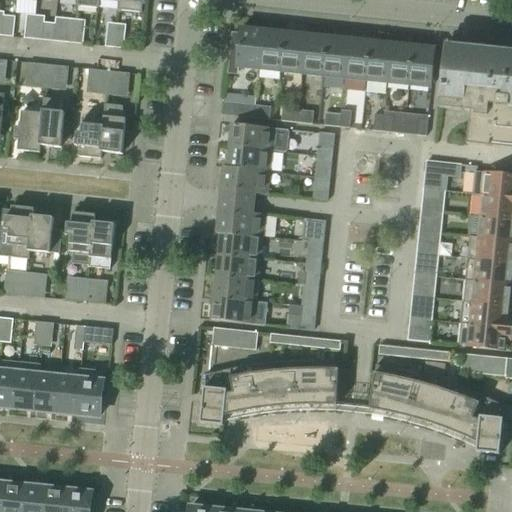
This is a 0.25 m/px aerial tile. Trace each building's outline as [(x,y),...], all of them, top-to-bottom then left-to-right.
[(98,0),(77,0),(77,6),(97,8),(98,0)] [(117,11),(118,0),(98,0),(97,8),(98,9),(98,0),(112,0),(118,1),(117,11)] [(142,0),(118,0),(117,11),(141,13),(142,0)] [(25,22),(23,39),(32,40),(34,23),(25,22)] [(34,23),(32,40),(41,41),(43,24),(34,23)] [(75,27),(66,26),(64,43),(73,44),(75,27)] [(73,44),(82,45),(84,28),(75,27),(73,44)] [(229,71),(230,66),(258,69),(262,31),(240,29),(238,49),(230,48),(228,71),(229,71)] [(106,30),(105,47),(114,48),(115,31),(106,30)] [(124,32),(115,31),(114,48),(123,49),(124,32)] [(262,31),(258,69),(278,71),(282,34),(262,31)] [(278,71),(301,74),(305,36),(282,34),(278,71)] [(301,74),(323,76),(327,38),(305,36),(301,74)] [(323,76),(344,78),(348,40),(327,38),(323,76)] [(348,40),(344,78),(366,81),(370,43),(348,40)] [(366,81),(388,83),(392,45),(370,43),(366,81)] [(511,51),(445,44),(438,108),(470,112),(466,144),(511,149),(511,51)] [(392,45),(388,83),(409,85),(413,47),(392,45)] [(409,85),(430,87),(434,49),(413,47),(409,85)] [(24,83),(45,85),(47,66),(26,64),(24,83)] [(68,68),(47,66),(45,85),(66,88),(68,68)] [(109,72),(87,70),(85,90),(107,92),(109,72)] [(128,94),(130,74),(109,72),(107,92),(128,94)] [(43,99),(41,114),(21,112),(19,128),(15,127),(13,140),(18,141),(17,151),(38,153),(44,99),(43,99)] [(44,99),(38,153),(39,153),(40,146),(60,148),(64,113),(60,113),(61,101),(44,99)] [(81,134),(76,133),(75,146),(79,147),(78,158),(99,160),(105,105),(104,105),(102,121),(82,119),(81,134)] [(122,107),(105,105),(99,160),(100,160),(101,153),(121,155),(125,119),(121,119),(122,107)] [(242,105),(240,118),(253,119),(254,106),(242,105)] [(265,120),(267,107),(254,106),(253,119),(265,120)] [(285,109),(283,122),(296,123),(297,110),(285,109)] [(297,110),(296,123),(308,125),(310,112),(297,110)] [(340,111),(340,115),(339,128),(348,129),(350,112),(340,111)] [(328,114),(326,126),(339,128),(340,115),(328,114)] [(374,114),(372,131),(383,132),(385,116),(374,114)] [(385,116),(383,132),(391,133),(393,116),(385,116)] [(425,137),(427,120),(417,119),(416,136),(425,137)] [(228,147),(271,152),(273,129),(231,125),(228,147)] [(226,168),(222,167),(222,168),(269,173),(271,152),(228,147),(226,168)] [(316,157),(330,158),(332,149),(317,147),(316,157)] [(315,166),(330,168),(330,158),(316,157),(315,166)] [(251,204),(252,194),(253,195),(254,196),(254,195),(266,196),(269,173),(222,168),(219,200),(251,204)] [(511,176),(475,172),(473,194),(511,198),(511,176)] [(424,175),(423,190),(439,191),(446,192),(448,177),(424,175)] [(314,178),(313,189),(327,191),(328,180),(314,178)] [(422,199),(438,200),(439,191),(423,190),(422,199)] [(511,198),(473,194),(473,195),(481,196),(479,217),(511,220),(511,198)] [(250,214),(249,214),(251,204),(219,200),(215,233),(262,238),(264,215),(252,214),(253,213),(251,213),(250,214)] [(1,210),(0,218),(0,257),(27,260),(31,216),(32,216),(33,209),(11,207),(11,211),(1,210)] [(87,266),(87,270),(88,270),(93,215),(72,213),(71,224),(67,223),(65,236),(70,237),(68,252),(72,252),(71,264),(87,266)] [(109,272),(110,260),(114,225),(93,223),(94,215),(93,215),(88,270),(109,272)] [(53,218),(32,216),(31,216),(27,260),(28,260),(29,251),(59,254),(61,231),(51,230),(53,218)] [(469,237),(511,241),(511,220),(479,217),(469,216),(467,236),(469,237)] [(435,225),(419,224),(418,232),(434,234),(435,225)] [(307,242),(322,244),(323,233),(308,231),(307,242)] [(434,234),(418,232),(418,241),(434,243),(434,234)] [(219,234),(217,255),(260,259),(262,238),(215,233),(215,234),(219,234)] [(466,259),(511,263),(511,241),(469,237),(466,259)] [(305,264),(319,265),(320,256),(306,254),(305,264)] [(260,259),(217,255),(215,276),(258,281),(260,259)] [(464,280),(511,285),(511,281),(511,263),(466,259),(464,280)] [(305,264),(304,273),(318,275),(319,265),(305,264)] [(431,268),(415,266),(414,275),(430,277),(431,268)] [(413,284),(429,286),(430,277),(414,275),(413,284)] [(23,297),(25,278),(4,276),(2,294),(23,297)] [(257,282),(258,281),(215,276),(213,298),(243,301),(243,300),(253,301),(254,281),(257,282)] [(44,299),(46,281),(25,278),(23,297),(44,299)] [(462,302),(509,307),(511,285),(464,280),(462,302)] [(87,285),(65,283),(63,301),(85,303),(87,285)] [(87,285),(85,303),(105,305),(107,287),(87,285)] [(300,307),(315,308),(316,299),(301,297),(300,307)] [(243,303),(243,301),(213,298),(210,320),(241,324),(241,321),(250,322),(252,304),(243,303)] [(511,327),(511,316),(508,316),(509,307),(462,302),(460,323),(511,329),(511,327)] [(314,318),(315,308),(300,307),(299,316),(314,318)] [(426,320),(427,311),(411,309),(410,318),(426,320)] [(410,318),(409,327),(425,329),(426,320),(410,318)] [(11,337),(12,320),(3,319),(2,336),(11,337)] [(35,322),(33,339),(42,340),(44,323),(35,322)] [(44,323),(42,340),(51,341),(53,324),(44,323)] [(506,341),(511,341),(511,329),(460,323),(457,346),(505,350),(506,341)] [(83,343),(84,327),(75,326),(74,343),(83,344),(83,343)] [(84,327),(83,343),(111,346),(113,330),(84,327)] [(211,346),(255,351),(257,333),(213,328),(211,346)] [(340,342),(270,334),(269,344),(339,351),(340,342)] [(377,355),(423,360),(424,350),(378,346),(377,355)] [(424,350),(423,360),(448,362),(449,353),(424,350)] [(460,372),(469,373),(470,355),(461,354),(460,372)] [(470,355),(469,373),(503,377),(505,359),(470,355)] [(0,360),(0,407),(14,409),(19,363),(0,360)] [(223,426),(223,424),(224,417),(238,413),(257,410),(277,408),(296,406),(315,406),(336,406),(338,362),(316,361),(294,361),(272,363),(251,366),(229,369),(205,375),(200,424),(223,426)] [(40,365),(19,363),(14,409),(35,411),(40,365)] [(55,413),(59,377),(39,375),(40,365),(35,411),(55,413)] [(420,375),(375,366),(369,410),(379,411),(388,413),(398,415),(411,419),(420,375)] [(78,379),(59,377),(55,413),(75,415),(80,369),(79,369),(78,379)] [(80,369),(75,415),(99,417),(103,371),(80,369)] [(462,388),(420,375),(411,419),(417,420),(427,423),(436,426),(445,429),(453,432),(462,388)] [(483,397),(462,388),(453,432),(463,437),(474,442),(483,397)] [(504,406),(483,397),(474,442),(477,443),(476,452),(499,455),(504,406)] [(24,511),(27,486),(7,484),(3,511),(24,511)] [(44,511),(47,488),(27,486),(24,511),(44,511)] [(44,511),(65,511),(68,490),(47,488),(44,511)] [(88,511),(91,493),(68,490),(65,511),(88,511)]
